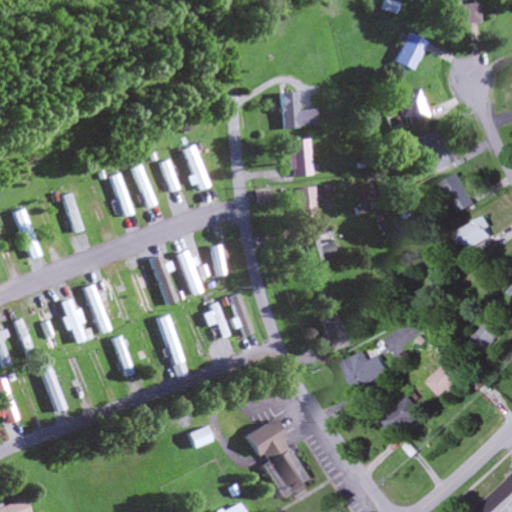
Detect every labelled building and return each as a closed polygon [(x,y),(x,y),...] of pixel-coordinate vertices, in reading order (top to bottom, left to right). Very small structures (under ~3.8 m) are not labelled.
[(395,14),(396,4),(382,3),(381,13),(395,14)] [(447,27),(479,24),(477,4),(445,7),(447,27)] [(412,72),(425,43),(405,34),(392,63),(412,72)] [(402,118),(406,117),(407,125),(425,121),(419,92),(397,97),(402,118)] [(280,130),(314,127),(312,110),(295,112),(293,93),(277,94),(280,130)] [(413,140),(430,173),(450,163),(433,130),(413,140)] [(289,179),(309,177),(306,140),(286,142),(289,179)] [(206,187),(188,148),(179,152),(197,191),(206,187)] [(168,194),(176,191),(165,161),(156,164),(168,194)] [(474,203),(454,173),(437,185),(456,214),(474,203)] [(318,217),(308,187),(288,194),(298,223),(318,217)] [(60,197),(71,235),(79,233),(68,195),(60,197)] [(57,241),(42,200),(34,203),(48,244),(57,241)] [(27,261),(37,257),(21,210),(11,213),(27,261)] [(335,257),(328,234),(299,243),(306,266),(335,257)] [(223,276),(217,246),(208,248),(214,278),(223,276)] [(199,293),(183,253),(174,257),(190,296),(199,293)] [(153,267),(163,305),(171,303),(160,265),(153,267)] [(83,289),(96,336),(105,333),(93,286),(83,289)] [(108,289),(118,317),(126,314),(116,286),(108,289)] [(228,300),(241,340),(250,337),(237,297),(228,300)] [(57,305),(72,345),(82,342),(67,301),(57,305)] [(205,307),(218,340),(226,337),(213,304),(205,307)] [(34,314),(46,340),(53,337),(42,311),(34,314)] [(318,321),(330,353),(347,346),(335,314),(318,321)] [(11,323),(23,358),(30,355),(18,321),(11,323)] [(480,356),(499,335),(485,323),(467,344),(480,356)] [(157,362),(141,329),(133,333),(149,366),(157,362)] [(132,376),(118,337),(109,340),(123,379),(132,376)] [(0,367),(1,369),(9,366),(0,346),(0,367)] [(352,390),(385,374),(372,347),(339,363),(352,390)] [(62,356),(81,401),(90,397),(71,352),(62,356)] [(425,383),(441,399),(470,370),(454,354),(425,383)] [(0,380),(0,406),(6,424),(14,421),(1,381),(0,380)] [(423,414),(407,397),(380,423),(396,439),(423,414)] [(272,419),(243,436),(281,500),(310,483),(272,419)] [(209,442),(202,427),(184,435),(191,450),(209,442)] [(0,507),(0,511),(25,511),(22,501),(0,507)]
